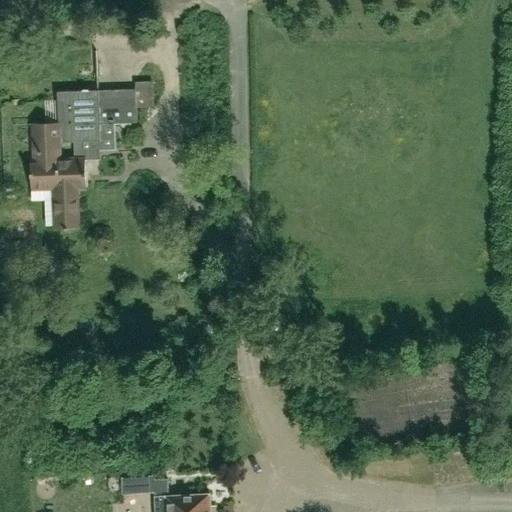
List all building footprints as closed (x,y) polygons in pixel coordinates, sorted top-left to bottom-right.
[(93,42),(95,78),(130,76),(129,40),(93,42)] [(153,81),(136,82),(137,90),(137,107),(154,107),(153,81)] [(87,188),(86,160),(101,160),(101,151),(116,150),(115,125),(138,124),(137,107),(137,90),(59,92),(60,123),(34,124),(36,164),(31,164),(32,190),(54,189),(55,230),(79,229),(78,188),(87,188)] [(168,496),(167,480),(154,481),(152,481),(153,491),(153,497),(168,496)] [(211,511),(210,494),(168,496),(153,497),(154,511),(211,511)]
